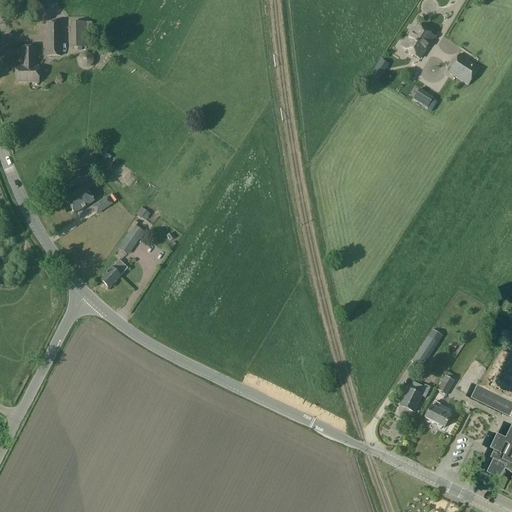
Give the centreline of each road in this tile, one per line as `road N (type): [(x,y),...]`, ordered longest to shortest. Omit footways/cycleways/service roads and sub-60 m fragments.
road 1 (unclassified): [(498,511),(195,368),(86,297)]
road 2 (unclassified): [(86,297),(38,234),(0,150)]
road 3 (unclassified): [(17,420),(86,297)]
